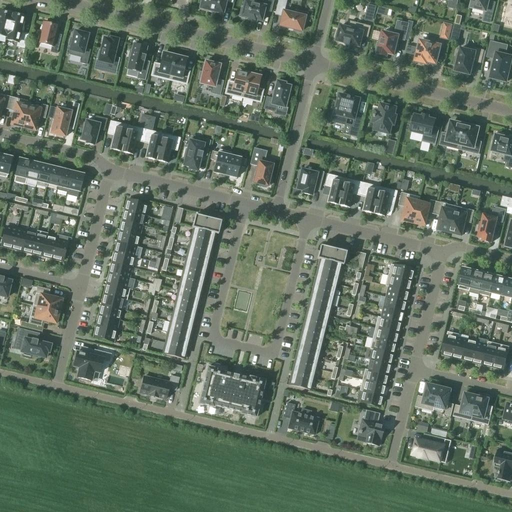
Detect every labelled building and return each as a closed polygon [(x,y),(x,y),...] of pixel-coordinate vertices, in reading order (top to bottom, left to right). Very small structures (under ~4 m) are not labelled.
[(201,0),(199,9),(222,15),(226,2),(232,3),(232,0),(201,0)] [(241,8),(239,18),(248,20),(248,21),(255,23),(256,21),(261,22),(264,11),(271,13),(273,0),(256,0),(255,5),(245,2),(243,9),(241,8)] [(286,2),(279,0),(278,0),(275,15),(282,17),(279,27),(287,29),(293,31),(293,30),(301,32),(303,26),(305,27),(308,14),(295,11),(294,15),(283,12),(286,2)] [(446,0),(450,1),(448,8),(456,10),(457,0),(446,0)] [(472,0),(472,1),(473,1),(471,8),(485,12),(483,21),(490,23),(495,4),(488,2),(488,0),(472,0)] [(376,8),(368,6),(366,13),(374,15),(376,8)] [(0,35),(6,37),(12,15),(8,14),(8,12),(2,10),(1,13),(0,12),(0,13),(0,35)] [(14,15),(12,15),(6,37),(6,39),(18,42),(16,47),(24,49),(28,35),(21,33),(25,18),(22,17),(23,15),(15,13),(14,15)] [(45,24),(44,24),(39,44),(52,47),(51,50),(57,52),(60,40),(54,38),(57,27),(51,25),(51,23),(46,22),(45,24)] [(348,29),(340,27),(339,32),(337,32),(335,41),(345,44),(344,45),(350,47),(350,45),(360,48),(362,37),(368,39),(371,27),(350,22),(348,29)] [(378,52),(377,55),(387,57),(388,55),(394,56),(398,40),(405,41),(409,25),(397,22),(394,36),(383,33),(380,44),(378,43),(375,52),(378,52)] [(444,24),(440,39),(448,41),(452,26),(444,24)] [(90,51),(85,50),(88,35),(87,35),(87,33),(79,31),(79,33),(74,32),(73,40),(70,39),(69,47),(71,47),(68,55),(81,58),(80,64),(87,66),(90,51)] [(116,71),(119,59),(114,58),(118,41),(110,39),(109,41),(104,39),(101,52),(99,52),(97,59),(99,60),(98,62),(105,64),(104,68),(116,71)] [(420,42),(415,62),(427,65),(427,63),(436,65),(440,47),(420,42)] [(490,78),(490,79),(491,79),(493,80),(493,82),(503,84),(503,82),(505,82),(505,83),(506,83),(507,82),(506,82),(509,71),(511,72),(511,71),(511,62),(511,59),(511,58),(511,57),(511,58),(505,56),(507,46),(490,42),(487,58),(494,60),(490,78)] [(145,81),(149,63),(144,62),(145,57),(144,57),(146,49),(141,48),(142,46),(134,44),(132,51),(130,51),(128,60),(130,61),(127,70),(138,73),(136,79),(145,81)] [(475,53),(460,49),(455,72),(461,74),(460,75),(468,77),(468,75),(470,76),(474,62),(480,64),(483,52),(476,50),(475,53)] [(170,56),(163,54),(160,65),(154,64),(151,77),(169,81),(175,56),(170,55),(170,56)] [(179,57),(175,56),(169,81),(186,85),(189,73),(183,71),(186,60),(179,58),(179,57)] [(214,65),(215,62),(208,61),(207,63),(205,62),(202,74),(200,73),(198,80),(201,81),(200,84),(214,88),(212,94),(219,96),(223,82),(216,80),(220,66),(214,65)] [(244,74),(237,72),(234,84),(228,82),(225,95),(242,99),(248,74),(244,73),(244,74)] [(253,76),(248,74),(242,99),(260,103),(263,91),(257,89),(260,78),(253,76)] [(285,84),(276,82),(272,100),(266,98),(263,110),(275,113),(276,107),(285,109),(287,99),(289,99),(291,91),(289,91),(290,87),(285,86),(285,84)] [(135,86),(134,93),(142,94),(143,88),(135,86)] [(8,111),(11,97),(4,95),(3,100),(0,98),(0,115),(2,109),(8,111)] [(174,95),(172,101),(183,104),(184,97),(174,95)] [(356,116),(360,100),(353,99),(353,98),(347,97),(340,95),(338,105),(336,104),(331,122),(345,126),(347,119),(355,121),(351,136),(357,138),(362,118),(356,116)] [(23,129),(29,106),(17,103),(18,98),(11,97),(8,111),(14,112),(11,126),(23,129)] [(29,106),(23,129),(35,132),(38,118),(45,120),(48,106),(41,104),(40,109),(29,106)] [(74,127),(79,106),(73,104),(71,113),(57,110),(54,122),(52,122),(51,128),(53,129),(51,134),(57,136),(56,138),(63,139),(63,137),(65,138),(68,125),(74,127)] [(375,131),(389,135),(392,125),(394,126),(395,122),(393,122),(394,117),(396,109),(381,105),(379,113),(376,112),(373,123),(376,124),(375,131)] [(423,118),(413,115),(411,123),(413,123),(411,132),(423,136),(422,142),(436,146),(440,129),(434,127),(435,121),(428,119),(429,117),(423,116),(423,118)] [(94,124),(85,122),(81,141),(86,142),(86,144),(94,146),(98,130),(104,132),(106,120),(95,117),(94,124)] [(110,150),(121,153),(127,131),(128,125),(110,121),(107,135),(114,136),(110,150)] [(440,146),(459,150),(465,124),(456,122),(456,124),(451,123),(448,135),(443,134),(440,146)] [(465,124),(459,150),(478,155),(481,144),(475,142),(479,129),(474,128),(474,126),(465,124)] [(142,143),(145,129),(138,127),(136,133),(127,131),(121,153),(132,155),(135,142),(142,143)] [(156,161),(161,139),(152,137),(153,131),(145,129),(142,143),(149,145),(145,159),(156,161)] [(161,139),(156,161),(167,164),(170,150),(177,152),(180,138),(173,136),(171,142),(161,139)] [(503,137),(496,136),(495,137),(494,137),(492,145),(493,146),(492,152),(505,156),(504,163),(507,164),(506,168),(511,169),(511,139),(509,139),(503,137)] [(203,145),(190,142),(188,151),(186,150),(183,160),(185,160),(184,166),(190,168),(189,170),(197,171),(200,159),(201,159),(202,156),(207,157),(210,142),(204,140),(203,145)] [(396,143),(389,141),(386,154),(393,156),(396,143)] [(267,189),(273,164),(265,162),(267,152),(254,149),(250,165),(258,167),(253,185),(267,189)] [(229,156),(212,152),(210,160),(216,162),(214,173),(224,176),(229,156)] [(12,158),(1,156),(0,158),(0,177),(6,179),(12,158)] [(247,161),(229,156),(224,176),(235,179),(238,167),(245,169),(247,161)] [(30,162),(19,160),(14,182),(25,185),(26,180),(30,162)] [(37,182),(41,165),(30,162),(26,180),(37,182)] [(51,168),(41,165),(37,182),(36,186),(46,189),(47,185),(51,168)] [(56,169),(51,168),(47,185),(57,188),(62,168),(56,167),(56,169)] [(68,170),(62,168),(57,191),(67,193),(66,196),(67,196),(72,173),(67,171),(68,170)] [(316,174),(301,170),(300,172),(298,171),(296,179),(298,180),(296,190),(302,191),(301,194),(311,196),(313,186),(320,187),(323,174),(317,172),(316,174)] [(83,175),(72,173),(67,196),(78,198),(79,193),(83,175)] [(344,179),(327,175),(324,188),(330,189),(327,203),(338,206),(344,179)] [(344,179),(338,206),(349,209),(352,195),(359,196),(362,184),(344,179)] [(379,188),(362,184),(359,196),(365,198),(362,212),(373,215),(379,188)] [(397,192),(380,188),(373,215),(384,217),(387,204),(394,205),(397,192)] [(408,194),(401,192),(397,206),(404,208),(400,221),(413,224),(418,202),(407,199),(408,194)] [(430,204),(418,202),(413,224),(425,227),(428,214),(434,215),(438,201),(431,200),(430,204)] [(147,205),(127,201),(125,212),(144,216),(147,205)] [(445,203),(438,201),(434,215),(441,217),(437,230),(449,233),(455,211),(444,208),(445,203)] [(52,211),(62,214),(63,210),(64,208),(53,205),(52,211)] [(505,211),(494,208),(491,218),(484,216),(482,224),(480,223),(478,231),(480,231),(478,238),(483,239),(482,242),(491,244),(497,222),(502,223),(505,211)] [(466,213),(455,211),(449,233),(462,236),(465,223),(471,224),(475,211),(468,209),(466,213)] [(122,222),(141,227),(144,216),(125,212),(122,222)] [(195,216),(192,229),(195,230),(195,229),(214,234),(218,235),(221,222),(195,216)] [(141,227),(122,222),(120,233),(139,237),(141,227)] [(16,230),(6,228),(1,247),(12,249),(16,230)] [(212,244),(214,234),(195,229),(195,230),(192,239),(212,244)] [(27,233),(17,230),(12,250),(22,252),(27,233)] [(47,234),(37,232),(36,235),(32,254),(41,257),(46,238),(47,234)] [(36,235),(27,233),(22,252),(32,254),(36,235)] [(117,243),(136,248),(139,237),(120,233),(117,243)] [(56,240),(46,238),(41,257),(51,259),(56,240)] [(190,250),(209,255),(212,244),(192,239),(190,250)] [(67,243),(56,240),(51,259),(62,262),(67,243)] [(136,248),(117,243),(114,254),(134,258),(136,248)] [(343,266),(346,253),(320,247),(317,260),(320,260),(321,260),(340,265),(343,266)] [(209,255),(190,250),(187,260),(207,265),(209,255)] [(112,264),(131,269),(134,258),(114,254),(112,264)] [(184,271),(204,276),(207,265),(187,260),(184,271)] [(318,270),(338,275),(340,265),(321,260),(320,260),(318,270)] [(131,269),(112,264),(109,275),(128,279),(131,269)] [(390,265),(388,276),(410,282),(413,271),(390,265)] [(474,271),(463,269),(458,290),(469,292),(470,289),(474,271)] [(316,281),(335,285),(338,275),(318,270),(316,281)] [(204,276),(184,271),(182,281),(201,286),(204,276)] [(480,291),(484,274),(474,271),(470,289),(480,291)] [(484,274),(480,291),(491,294),(495,277),(484,274)] [(107,285),(126,290),(128,279),(109,275),(107,285)] [(388,276),(385,287),(389,288),(408,292),(410,282),(388,276)] [(506,279),(495,277),(491,294),(501,296),(506,279)] [(0,296),(7,298),(9,290),(11,291),(13,283),(3,280),(3,279),(0,278),(0,296)] [(511,280),(506,279),(501,296),(511,299),(511,297),(511,278),(511,280)] [(201,286),(182,281),(179,292),(199,297),(201,286)] [(335,285),(316,281),(313,291),(332,296),(335,285)] [(104,295),(123,300),(127,301),(130,291),(107,285),(104,295)] [(37,288),(32,306),(59,313),(62,300),(48,297),(50,291),(37,288)] [(386,298),(405,303),(408,292),(389,288),(386,298)] [(310,302),(330,306),(332,296),(313,291),(310,302)] [(177,302),(196,307),(199,297),(179,292),(177,302)] [(102,306),(121,311),(123,300),(104,295),(102,306)] [(383,308),(403,313),(405,303),(386,298),(383,308)] [(196,307),(177,302),(174,313),(194,317),(196,307)] [(330,306),(310,302),(308,312),(327,317),(330,306)] [(32,306),(28,325),(41,327),(42,321),(56,324),(59,313),(32,306)] [(121,311),(102,306),(99,316),(118,321),(121,311)] [(381,319),(400,324),(403,313),(383,308),(381,319)] [(305,323),(325,327),(327,317),(308,312),(305,323)] [(194,317),(174,313),(172,323),(191,328),(194,317)] [(96,327),(116,332),(118,321),(99,316),(96,327)] [(397,334),(400,324),(381,319),(378,318),(376,329),(397,334)] [(169,334),(189,338),(191,328),(172,323),(169,334)] [(325,327),(305,323),(303,333),(322,338),(325,327)] [(116,332),(96,327),(94,338),(113,343),(116,332)] [(39,335),(18,329),(14,343),(23,345),(21,353),(23,354),(23,356),(31,358),(31,355),(45,359),(47,353),(49,354),(51,346),(37,342),(39,335)] [(376,329),(375,329),(372,339),(373,339),(395,345),(397,334),(376,329)] [(300,344),(320,348),(322,338),(303,333),(300,344)] [(459,335),(448,333),(442,355),(453,358),(458,338),(459,335)] [(189,338),(169,334),(166,344),(186,349),(189,338)] [(468,341),(458,338),(453,358),(463,360),(468,341)] [(392,355),(395,345),(373,339),(370,350),(373,350),(392,355)] [(478,344),(468,341),(463,360),(473,363),(478,344)] [(498,345),(488,343),(488,346),(483,365),(492,368),(498,345)] [(186,349),(166,344),(164,355),(183,360),(186,349)] [(320,348),(300,344),(297,354),(317,359),(320,348)] [(488,346),(478,344),(473,363),(483,365),(488,346)] [(509,348),(498,345),(493,368),(504,370),(509,348)] [(110,361),(111,355),(91,350),(89,356),(80,354),(80,357),(76,356),(73,367),(79,369),(77,378),(91,382),(94,373),(99,374),(103,360),(110,361)] [(370,361),(390,366),(392,355),(373,350),(370,361)] [(295,365),(314,369),(317,359),(297,354),(295,365)] [(368,371),(387,376),(390,366),(370,361),(368,371)] [(314,369),(295,365),(292,375),(312,380),(314,369)] [(222,371),(208,368),(199,404),(213,408),(214,406),(241,413),(241,414),(255,418),(264,382),(250,378),(249,380),(222,373),(222,371)] [(384,387),(387,376),(368,371),(365,371),(362,381),(384,387)] [(290,386),(309,391),(312,380),(292,375),(290,386)] [(143,378),(139,393),(149,396),(158,399),(158,398),(166,400),(168,390),(176,391),(179,379),(171,377),(169,384),(143,378)] [(382,397),(384,387),(362,381),(360,392),(382,397)] [(427,385),(424,398),(418,397),(415,408),(434,413),(435,408),(434,408),(439,387),(427,385)] [(439,387),(434,408),(435,408),(446,411),(445,416),(451,417),(454,405),(448,404),(451,390),(439,387)] [(379,408),(382,397),(360,392),(359,392),(357,402),(379,408)] [(465,394),(462,407),(456,406),(453,417),(471,422),(477,397),(465,394)] [(477,397),(471,422),(489,426),(492,415),(486,413),(489,400),(477,397)] [(292,413),(294,406),(286,404),(283,418),(290,420),(287,430),(314,436),(319,419),(310,417),(311,412),(302,410),(301,415),(292,413)] [(377,421),(364,418),(364,421),(362,420),(358,437),(366,439),(365,444),(379,448),(383,429),(380,428),(380,427),(376,426),(377,421)] [(440,430),(438,436),(446,438),(448,432),(440,430)] [(426,442),(417,440),(413,456),(418,457),(418,458),(428,461),(428,460),(440,463),(446,441),(428,436),(426,442)] [(472,446),(470,452),(478,454),(479,448),(472,446)] [(503,460),(496,459),(494,467),(501,469),(500,473),(499,473),(498,475),(499,475),(498,480),(510,483),(511,474),(511,473),(511,454),(505,452),(503,460)]
